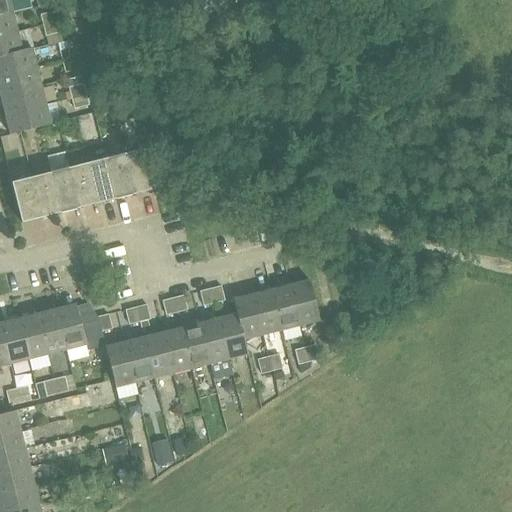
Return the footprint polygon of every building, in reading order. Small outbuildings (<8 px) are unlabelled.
[(0,0),(0,17),(14,14),(10,0),(0,0)] [(59,22),(56,11),(40,14),(43,26),(59,22)] [(14,14),(0,17),(0,38),(19,34),(14,14)] [(62,33),(59,22),(43,26),(45,37),(62,33)] [(0,56),(23,50),(19,34),(0,38),(0,56)] [(0,76),(38,68),(33,47),(23,50),(0,56),(0,76)] [(62,61),(77,57),(75,47),(59,50),(62,61)] [(77,57),(62,61),(64,72),(80,69),(77,57)] [(0,89),(2,96),(43,87),(38,68),(0,76),(0,89)] [(72,89),(74,97),(86,95),(84,86),(72,89)] [(43,87),(2,96),(6,114),(47,104),(43,87)] [(76,106),(89,103),(86,95),(74,97),(76,106)] [(47,104),(6,114),(11,135),(52,125),(47,104)] [(134,115),(131,105),(116,109),(118,119),(134,115)] [(124,153),(135,194),(155,189),(144,148),(124,153)] [(106,158),(116,199),(135,194),(124,153),(106,158)] [(87,163),(98,204),(116,199),(106,158),(87,163)] [(79,209),(98,204),(87,163),(69,168),(79,209)] [(50,172),(60,213),(79,209),(69,168),(50,172)] [(31,177),(42,218),(60,213),(50,172),(31,177)] [(42,218),(31,177),(11,182),(21,223),(42,218)] [(309,280),(290,285),(300,326),(319,322),(309,280)] [(300,326),(290,285),(271,289),(281,331),(300,326)] [(222,286),(211,289),(215,303),(225,301),(222,286)] [(211,289),(200,291),(204,306),(215,303),(211,289)] [(252,294),(263,336),(281,331),(271,289),(252,294)] [(263,336),(252,294),(233,299),(247,355),(248,355),(245,340),(263,336)] [(184,296),(173,298),(177,313),(187,310),(184,296)] [(177,313),(173,298),(162,301),(166,315),(177,313)] [(236,314),(219,318),(229,359),(247,355),(233,299),(232,299),(236,314)] [(88,351),(105,346),(106,346),(101,332),(97,317),(81,321),(76,305),(57,310),(67,350),(86,345),(88,351)] [(147,305),(136,308),(139,322),(150,320),(147,305)] [(136,308),(125,310),(129,325),(139,322),(136,308)] [(38,314),(48,355),(67,350),(57,310),(38,314)] [(19,319),(29,359),(48,355),(38,314),(19,319)] [(97,317),(101,332),(112,329),(108,315),(97,317)] [(229,359),(219,318),(200,323),(210,364),(229,359)] [(0,324),(10,364),(29,359),(19,319),(0,324)] [(0,366),(10,364),(0,324),(0,323),(0,366)] [(181,328),(191,369),(210,364),(200,323),(181,328)] [(191,369),(181,328),(162,332),(173,373),(191,369)] [(144,337),(154,378),(173,373),(162,332),(144,337)] [(154,378),(144,337),(125,341),(135,383),(154,378)] [(105,346),(114,380),(116,387),(135,383),(125,341),(106,346),(105,346)] [(313,346),(305,348),(308,361),(316,359),(313,346)] [(308,361),(305,348),(296,350),(299,363),(308,361)] [(277,356),(269,358),(272,369),(280,367),(277,356)] [(264,371),(272,369),(269,358),(261,360),(264,371)] [(54,379),(58,394),(68,391),(65,377),(54,379)] [(58,394),(54,379),(43,382),(46,397),(58,394)] [(21,403),(31,400),(28,386),(17,389),(21,403)] [(5,391),(9,406),(21,403),(17,389),(5,391)] [(0,434),(20,430),(15,411),(0,414),(0,434)] [(20,430),(0,434),(0,454),(25,449),(20,430)] [(187,438),(174,441),(178,457),(191,454),(187,438)] [(167,440),(151,444),(157,467),(173,463),(167,440)] [(141,445),(130,448),(133,463),(145,461),(141,445)] [(0,474),(30,467),(25,449),(0,454),(0,474)] [(0,494),(34,486),(30,467),(0,474),(0,494)] [(0,511),(8,511),(39,505),(34,486),(0,494),(0,511)]
